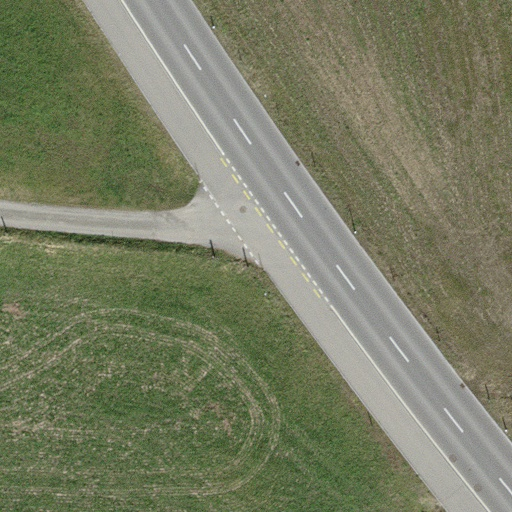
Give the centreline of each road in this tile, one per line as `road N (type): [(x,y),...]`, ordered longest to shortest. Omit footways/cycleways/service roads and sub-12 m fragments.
road 1 (tertiary): [(511,485),(294,209),(161,0)]
road 2 (track): [(294,209),(174,227),(0,217)]
